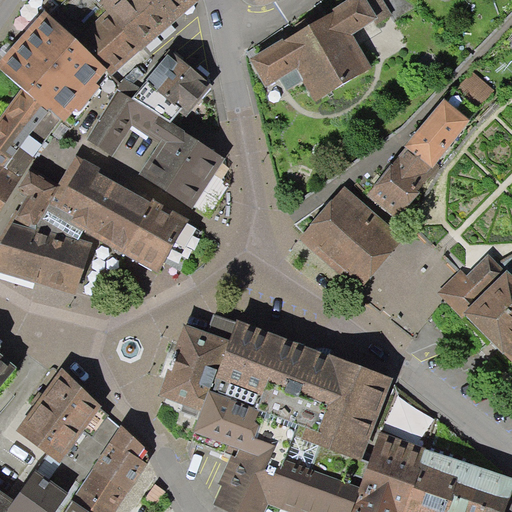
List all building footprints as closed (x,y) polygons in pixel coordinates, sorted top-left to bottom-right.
[(100,0),(52,0),(56,4),(49,11),(110,73),(111,75),(140,48),(100,0)] [(197,0),(196,0),(100,0),(140,48),(197,0)] [(372,0),(356,0),(253,58),(271,89),(304,71),(321,101),(377,70),(357,34),(384,20),(372,0)] [(49,11),(0,66),(0,69),(21,86),(61,117),(71,125),(110,73),(49,11)] [(194,67),(171,48),(130,98),(176,127),(210,86),(208,74),(198,66),(194,67)] [(494,92),(472,74),(460,88),(482,107),(494,92)] [(0,147),(10,156),(4,164),(20,175),(61,117),(21,86),(0,115),(0,147)] [(130,98),(119,92),(88,141),(113,157),(133,126),(161,143),(141,176),(191,208),(223,156),(176,127),(130,98)] [(475,121),(448,103),(370,194),(402,221),(475,121)] [(0,147),(0,170),(4,164),(10,156),(0,147)] [(49,202),(72,214),(69,220),(84,230),(121,250),(153,198),(76,153),(60,182),(49,202)] [(0,208),(20,175),(4,164),(0,170),(0,208)] [(60,182),(34,167),(19,192),(27,195),(13,219),(77,238),(84,230),(69,220),(72,214),(49,202),(60,182)] [(345,191),(302,240),(359,290),(402,241),(345,191)] [(153,198),(121,250),(158,271),(167,253),(183,263),(203,227),(153,198)] [(9,218),(0,248),(0,270),(75,292),(90,242),(77,238),(13,219),(9,218)] [(505,272),(489,256),(467,277),(464,275),(444,294),(463,313),(505,272)] [(511,277),(507,272),(466,313),(511,360),(511,277)] [(234,325),(227,344),(215,376),(263,394),(268,380),(329,403),(319,431),(306,426),(302,438),(364,462),(393,384),(234,325)] [(227,344),(186,329),(162,394),(203,409),(209,393),(215,376),(227,344)] [(0,385),(17,365),(0,350),(0,385)] [(103,402),(62,365),(16,427),(60,460),(83,428),(92,436),(109,413),(100,406),(103,402)] [(258,411),(209,393),(203,409),(194,432),(239,448),(235,459),(266,470),(275,445),(254,438),(259,425),(254,421),(258,411)] [(266,470),(235,459),(217,505),(231,511),(268,511),(272,504),(295,511),(511,511),(511,510),(511,477),(428,449),(438,419),(395,400),(366,485),(294,459),(266,470)] [(128,490),(129,490),(147,462),(139,455),(144,446),(120,422),(92,465),(93,466),(128,490)] [(114,511),(128,490),(93,466),(72,497),(73,498),(91,511),(114,511)] [(2,511),(52,511),(68,491),(35,467),(13,497),(2,511)] [(166,489),(155,482),(143,499),(154,506),(166,489)] [(0,488),(0,511),(2,511),(13,497),(0,488)] [(91,511),(73,498),(63,511),(91,511)]
